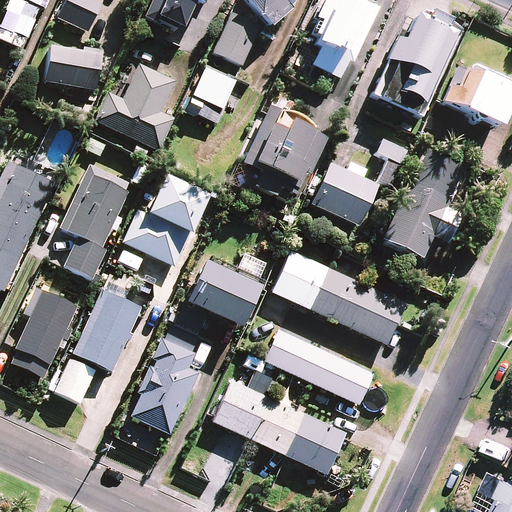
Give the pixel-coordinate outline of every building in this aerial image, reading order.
[(42,0),(21,0),(7,33),(24,40),(42,0)] [(96,0),(65,0),(56,20),(84,33),(98,3),(96,1),(96,0)] [(206,0),(152,0),(143,19),(181,37),(187,23),(194,26),(206,0)] [(277,0),(241,0),(267,29),(287,12),(277,0)] [(341,81),(373,10),(370,9),(371,5),(361,0),(322,0),(307,34),(314,37),(310,46),(317,50),(309,67),(341,81)] [(258,28),(229,13),(210,53),(239,67),(258,28)] [(410,18),(399,41),(395,39),(370,98),(419,118),(453,36),(410,18)] [(13,50),(0,44),(0,55),(9,60),(13,50)] [(92,91),(98,52),(79,49),(79,54),(47,49),(42,84),(92,91)] [(494,129),(511,89),(511,82),(493,74),(491,78),(459,63),(440,104),(494,129)] [(92,123),(136,143),(130,155),(141,160),(147,148),(155,153),(170,121),(158,115),(172,83),(136,66),(119,102),(105,95),(92,123)] [(223,104),(231,86),(233,82),(203,69),(190,98),(220,112),(223,104)] [(190,98),(183,115),(194,120),(195,118),(213,126),(220,112),(190,98)] [(280,113),(268,107),(239,165),(248,169),(250,164),(260,169),(251,188),(273,199),(278,189),(291,196),(302,175),(306,176),(324,139),(309,131),(311,128),(309,126),(308,124),(306,123),(304,121),(303,119),(301,118),(299,117),(297,116),(294,115),(292,114),(290,113),(287,113),(285,113),(282,113),(280,113)] [(105,145),(88,137),(81,150),(98,159),(105,145)] [(404,152),(381,141),(374,155),(385,161),(375,182),(387,188),(404,152)] [(462,175),(419,154),(377,241),(423,264),(430,249),(424,246),(427,240),(440,246),(454,218),(443,213),(462,175)] [(50,185),(4,164),(0,171),(0,292),(1,293),(50,185)] [(151,170),(137,164),(130,179),(144,185),(151,170)] [(328,165),(321,179),(315,175),(306,194),(313,197),(309,205),(356,228),(375,187),(360,180),(364,172),(348,164),(344,172),(328,165)] [(100,251),(109,231),(115,234),(121,220),(115,218),(129,186),(88,167),(60,230),(75,237),(61,269),(91,282),(104,252),(100,251)] [(204,198),(162,178),(144,216),(136,212),(120,244),(171,268),(204,198)] [(328,271),(288,253),(269,294),(384,347),(402,305),(354,283),(356,277),(341,270),(344,264),(334,259),(328,271)] [(256,288),(202,262),(176,318),(169,314),(166,322),(196,336),(206,315),(236,329),(256,288)] [(95,367),(108,373),(135,317),(141,319),(148,305),(125,294),(129,286),(107,276),(53,393),(77,404),(95,367)] [(22,331),(11,325),(3,342),(14,348),(7,364),(41,380),(57,347),(61,349),(72,325),(68,323),(75,309),(35,289),(22,316),(28,319),(22,331)] [(164,335),(157,332),(153,342),(156,344),(134,395),(137,397),(128,418),(168,436),(195,373),(185,369),(197,341),(167,328),(164,335)] [(369,376),(275,333),(261,363),(355,406),(369,376)] [(210,423),(283,457),(273,479),(287,486),(297,463),(324,476),(343,436),(228,383),(210,423)] [(511,511),(511,481),(490,471),(482,488),(498,495),(489,511),(511,511)]
